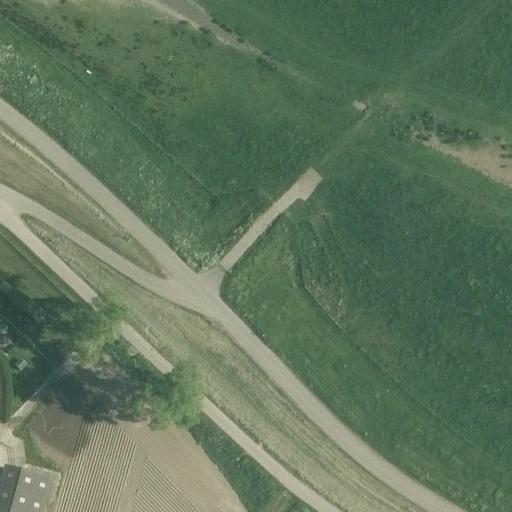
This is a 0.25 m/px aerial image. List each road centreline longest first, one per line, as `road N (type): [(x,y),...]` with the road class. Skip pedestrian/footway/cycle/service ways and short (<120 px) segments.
road 1 (unclassified): [(317,511),(263,474),(0,212)]
road 2 (tertiary): [(465,511),(359,445),(201,293)]
road 3 (tertiary): [(201,293),(0,116)]
road 4 (unclassified): [(0,190),(110,259),(201,293)]
